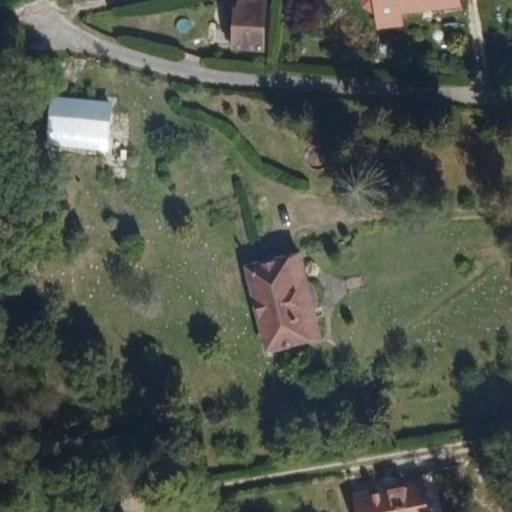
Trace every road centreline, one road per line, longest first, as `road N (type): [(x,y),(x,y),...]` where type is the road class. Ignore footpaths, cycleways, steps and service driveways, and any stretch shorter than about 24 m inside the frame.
road 1 (residential): [(511,97),(177,71),(40,29)]
road 2 (track): [(124,0),(0,35)]
